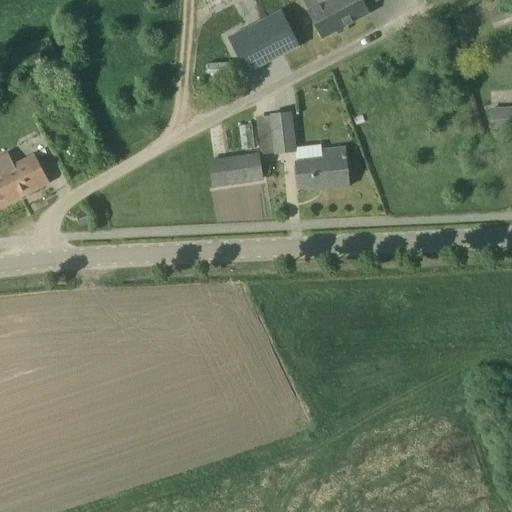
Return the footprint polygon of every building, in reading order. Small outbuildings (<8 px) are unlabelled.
[(328,0),(323,3),(321,0),(302,0),(309,11),(308,11),(322,38),(368,13),(364,6),(376,0),(328,0)] [(281,10),(228,37),(246,73),(300,45),(281,10)] [(511,105),(490,106),(491,130),(511,129),(511,105)] [(295,150),(291,113),(271,115),(275,153),(295,150)] [(324,158),(296,161),(299,188),(327,186),(328,189),(349,187),(345,148),(323,150),(324,158)] [(2,171),(0,167),(0,207),(50,182),(35,154),(14,164),(2,171)] [(214,186),(262,179),(258,154),(210,161),(214,186)] [(90,221),(87,211),(76,214),(79,224),(90,221)]
